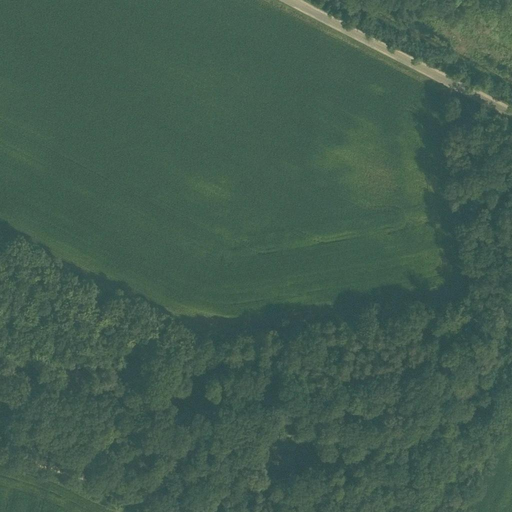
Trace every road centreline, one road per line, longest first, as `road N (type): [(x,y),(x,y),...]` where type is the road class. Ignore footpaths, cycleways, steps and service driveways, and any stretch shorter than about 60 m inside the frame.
road 1 (unclassified): [(511,114),(291,0)]
road 2 (unclassified): [(0,452),(163,495),(190,511)]
